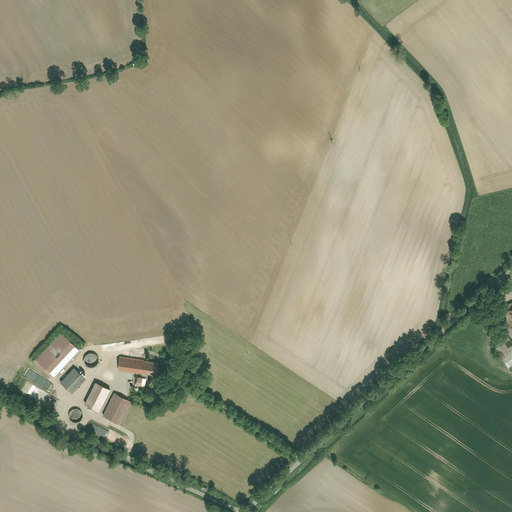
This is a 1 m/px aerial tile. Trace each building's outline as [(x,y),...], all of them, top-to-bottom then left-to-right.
[(494,323),(499,320),(495,311),(490,313),(494,323)] [(36,359),(54,377),(78,352),(60,334),(36,359)] [(507,368),(511,364),(511,347),(503,334),(495,339),(503,350),(497,354),(507,368)] [(83,364),(85,366),(88,368),(92,368),(95,365),(97,362),(96,358),(95,355),(92,354),(88,353),(85,355),(83,357),(82,361),(83,364)] [(119,357),(117,370),(156,376),(158,364),(119,357)] [(59,381),(69,393),(84,379),(74,368),(59,381)] [(104,374),(101,387),(119,391),(121,378),(104,374)] [(101,416),(118,424),(138,386),(140,387),(141,378),(125,375),(123,383),(125,384),(118,397),(112,395),(101,416)] [(151,391),(150,398),(165,401),(167,388),(159,386),(158,392),(151,391)] [(68,420),(70,423),(73,424),(77,424),(80,422),(82,419),(81,414),(80,412),(77,410),(73,410),(70,411),(68,413),(67,417),(68,420)]
